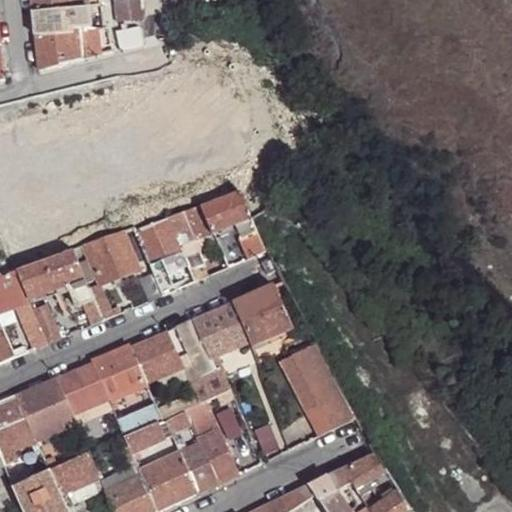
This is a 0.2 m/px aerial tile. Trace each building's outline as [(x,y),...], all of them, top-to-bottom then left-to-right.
[(75,8),(89,7),(102,6),(100,0),(33,0),(35,13),(75,8)] [(136,18),(142,8),(117,0),(115,0),(117,12),(136,18)] [(202,0),(176,0),(177,13),(203,11),(202,0)] [(87,30),(91,30),(89,7),(75,8),(77,30),(87,30)] [(35,13),(38,37),(77,30),(75,8),(35,13)] [(136,18),(117,12),(118,23),(134,22),(136,18)] [(0,85),(8,83),(4,49),(4,44),(0,13),(0,85)] [(41,75),(92,61),(87,30),(77,30),(38,37),(41,75)] [(92,61),(104,58),(101,30),(91,30),(87,30),(92,61)] [(115,55),(137,49),(132,31),(128,32),(123,34),(111,36),(115,55)] [(100,95),(0,117),(0,154),(25,149),(27,156),(109,138),(100,95)] [(252,221),(252,218),(241,194),(203,208),(213,236),(238,226),(252,221)] [(213,236),(203,208),(169,220),(180,249),(213,236)] [(180,249),(169,220),(155,225),(136,232),(139,242),(146,258),(149,265),(158,262),(181,252),(180,249)] [(266,253),(252,221),(238,226),(243,238),(239,240),(248,261),(266,253)] [(123,233),(84,247),(99,286),(139,272),(135,261),(146,258),(139,242),(129,246),(123,233)] [(218,250),(215,243),(203,248),(213,275),(227,269),(218,250)] [(227,269),(234,266),(225,247),(218,250),(227,269)] [(25,266),(17,269),(28,298),(40,295),(70,283),(83,278),(73,250),(25,266)] [(181,252),(158,262),(161,272),(166,270),(184,263),(181,252)] [(201,266),(188,273),(193,283),(207,278),(201,266)] [(7,273),(0,275),(0,312),(31,304),(28,298),(17,269),(7,273)] [(161,272),(153,275),(161,297),(176,291),(166,270),(161,272)] [(175,277),(179,289),(193,283),(188,273),(175,277)] [(161,297),(153,275),(139,281),(147,303),(161,297)] [(83,278),(70,283),(79,305),(93,300),(88,290),(83,278)] [(293,325),(276,283),(233,301),(250,341),(251,345),(293,325)] [(99,286),(88,290),(93,300),(102,323),(113,318),(99,286)] [(28,298),(31,304),(34,311),(45,306),(40,295),(28,298)] [(307,321),(293,297),(287,300),(299,324),(307,321)] [(79,305),(88,328),(102,323),(93,300),(79,305)] [(250,341),(233,301),(195,318),(211,357),(250,341)] [(45,306),(34,311),(35,314),(47,345),(62,339),(47,305),(45,306)] [(111,309),(115,317),(121,315),(117,307),(111,309)] [(26,319),(37,349),(47,345),(35,314),(26,319)] [(201,376),(216,369),(211,357),(195,318),(179,326),(198,371),(201,376)] [(2,327),(0,328),(0,364),(15,358),(2,327)] [(146,382),(183,367),(167,329),(130,345),(146,382)] [(311,331),(304,334),(286,342),(292,356),(317,344),(311,331)] [(317,344),(292,356),(287,359),(294,373),(324,357),(317,344)] [(108,397),(146,382),(130,345),(94,360),(108,397)] [(333,374),(324,357),(294,373),(290,375),(298,391),(333,374)] [(104,399),(108,397),(94,360),(58,375),(72,414),(78,410),(104,399)] [(149,391),(187,376),(183,367),(146,382),(149,391)] [(187,376),(191,384),(223,373),(216,369),(201,376),(198,371),(187,376)] [(191,384),(194,393),(197,402),(229,388),(228,384),(223,373),(191,384)] [(304,411),(343,394),(333,374),(298,391),(294,393),(304,411)] [(58,375),(19,392),(38,439),(72,426),(76,423),(72,414),(58,375)] [(228,384),(229,388),(234,396),(245,392),(249,390),(243,377),(228,384)] [(112,405),(112,407),(149,391),(146,382),(108,397),(112,405)] [(19,392),(0,400),(0,402),(20,448),(38,439),(19,392)] [(157,409),(161,417),(165,417),(185,409),(197,402),(194,393),(157,409)] [(310,438),(352,418),(356,417),(343,394),(304,411),(310,438)] [(0,402),(0,454),(1,456),(8,453),(20,448),(0,402)] [(117,417),(124,434),(159,419),(161,417),(157,409),(154,402),(117,417)] [(165,417),(170,432),(190,423),(185,409),(165,417)] [(82,421),(78,410),(72,414),(76,423),(82,421)] [(161,417),(159,419),(165,434),(170,432),(165,417),(161,417)] [(211,417),(191,426),(196,437),(214,429),(211,417)] [(159,419),(124,434),(131,452),(166,438),(165,434),(159,419)] [(197,442),(214,482),(235,474),(217,428),(214,429),(196,437),(197,442)] [(85,444),(88,452),(95,449),(92,439),(90,434),(81,435),(85,444)] [(111,441),(120,467),(128,463),(134,460),(131,452),(124,434),(111,441)] [(172,444),(175,451),(177,450),(183,448),(180,441),(172,444)] [(177,450),(194,492),(214,482),(197,442),(183,448),(177,450)] [(46,461),(49,470),(88,452),(85,444),(46,461)] [(140,474),(155,511),(194,492),(177,450),(175,451),(138,469),(140,474)] [(49,470),(60,495),(98,478),(88,452),(49,470)] [(8,453),(1,456),(5,465),(12,461),(8,453)] [(384,472),(373,455),(325,478),(334,491),(350,484),(355,489),(384,472)] [(128,463),(132,477),(140,474),(138,469),(134,460),(128,463)] [(120,467),(98,478),(103,490),(132,477),(128,463),(120,467)] [(66,511),(60,495),(49,470),(32,477),(27,480),(19,483),(14,486),(20,503),(23,511),(66,511)] [(25,474),(17,477),(19,483),(27,480),(25,474)] [(103,490),(111,511),(152,511),(155,511),(140,474),(132,477),(103,490)] [(348,511),(334,491),(325,478),(306,486),(316,501),(323,511),(348,511)] [(14,486),(13,484),(4,489),(12,507),(20,503),(14,486)] [(306,486),(249,511),(297,511),(316,501),(306,486)] [(368,511),(410,511),(397,492),(368,511)]
